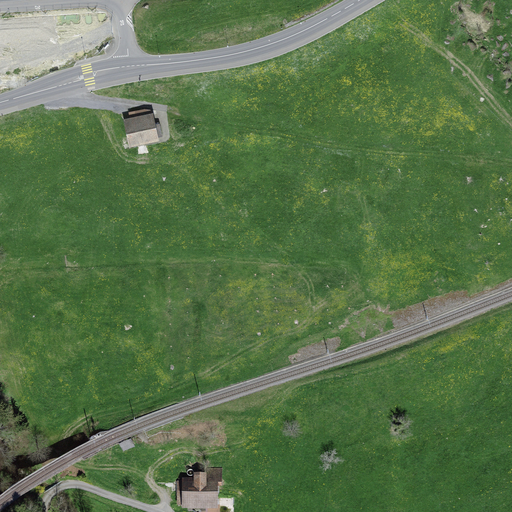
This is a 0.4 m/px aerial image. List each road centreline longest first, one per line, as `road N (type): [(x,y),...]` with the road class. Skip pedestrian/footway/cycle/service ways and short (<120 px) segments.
road 1 (secondary): [(130,71),(282,40),(358,0)]
road 2 (secondary): [(0,103),(130,71)]
road 3 (track): [(158,511),(60,488),(44,511)]
